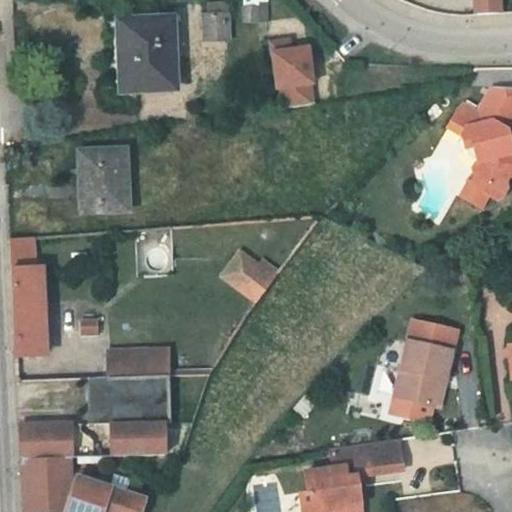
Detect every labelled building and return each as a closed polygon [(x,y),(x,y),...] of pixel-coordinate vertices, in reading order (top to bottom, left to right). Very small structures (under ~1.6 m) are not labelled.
[(202,41),(229,40),(228,7),(201,9),(202,41)] [(165,14),(110,15),(111,57),(126,57),(126,66),(167,64),(165,14)] [(308,32),(267,37),(269,46),(309,42),(308,32)] [(309,42),(269,46),(273,82),(275,81),(278,102),(314,98),(311,78),(314,77),(312,65),(310,65),(309,60),(311,60),(309,42)] [(126,66),(126,57),(111,57),(112,66),(126,66)] [(126,66),(126,85),(168,84),(167,64),(126,66)] [(126,66),(112,66),(112,85),(126,85),(126,66)] [(507,130),(511,120),(511,89),(492,89),(477,114),(464,105),(454,119),(469,128),(467,132),(471,145),(482,143),(483,160),(478,167),(482,173),(478,179),(472,178),(466,186),(486,198),(492,190),(499,193),(501,193),(503,192),(505,190),(504,187),(504,186),(502,184),(502,181),(504,180),(505,179),(511,176),(511,151),(509,152),(507,130)] [(92,199),(93,205),(120,204),(118,144),(72,145),(73,200),(92,199)] [(30,355),(24,230),(1,231),(7,355),(30,355)] [(229,272),(242,281),(259,258),(246,248),(229,272)] [(260,294),(276,270),(259,258),(242,281),(260,294)] [(455,318),(411,308),(408,323),(390,399),(433,410),(452,333),(455,318)] [(198,327),(197,314),(184,315),(186,327),(198,327)] [(164,370),(162,345),(100,349),(101,374),(159,370),(164,370)] [(101,374),(79,376),(81,419),(103,418),(105,452),(155,451),(153,417),(162,416),(159,370),(101,374)] [(57,421),(11,422),(12,455),(59,453),(57,421)] [(340,511),(360,509),(356,482),(401,473),(396,443),(328,455),(331,475),(304,479),(308,502),(300,504),(301,511),(340,511)] [(132,511),(138,498),(71,474),(56,511),(132,511)]
